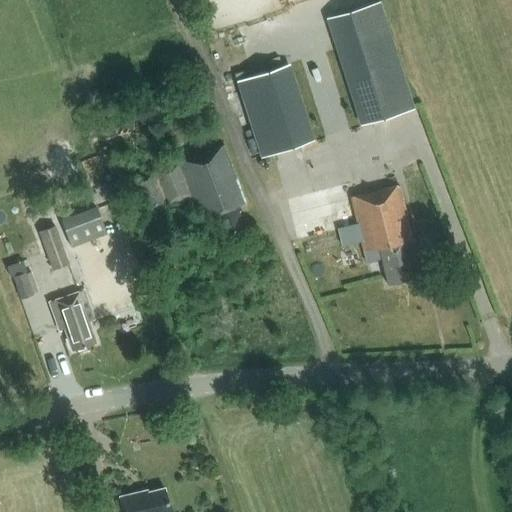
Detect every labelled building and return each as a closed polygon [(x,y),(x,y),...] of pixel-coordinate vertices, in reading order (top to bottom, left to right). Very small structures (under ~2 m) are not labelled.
[(379,2),(334,17),(368,122),(414,107),(379,2)] [(238,79),(263,156),(308,142),(284,65),(238,79)] [(225,237),(245,230),(237,210),(244,205),(222,147),(177,163),(160,169),(132,178),(143,211),(143,212),(188,196),(190,197),(196,200),(203,220),(216,215),(218,219),(225,237)] [(297,239),(338,230),(341,246),(360,241),(365,260),(381,257),(386,285),(421,278),(411,240),(399,187),(350,199),(347,184),(287,200),(297,239)] [(96,205),(61,218),(72,247),(107,233),(96,205)] [(38,230),(47,253),(63,247),(54,224),(38,230)] [(12,275),(25,270),(26,269),(23,260),(8,265),(12,275)] [(25,270),(12,275),(20,298),(33,293),(25,270)] [(72,351),(95,344),(88,322),(94,320),(84,291),(50,302),(59,331),(65,330),(72,351)] [(169,511),(164,488),(148,492),(147,489),(119,495),(122,511),(169,511)]
